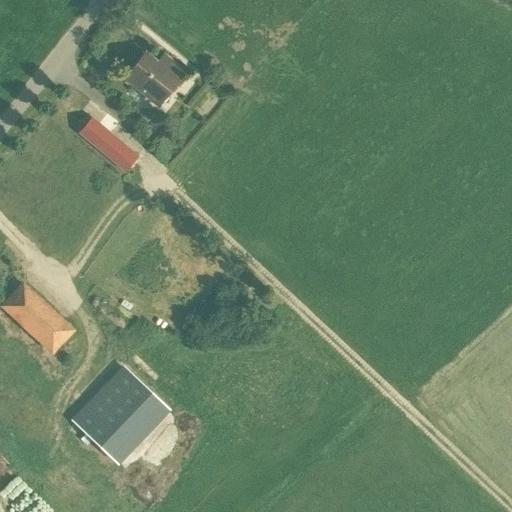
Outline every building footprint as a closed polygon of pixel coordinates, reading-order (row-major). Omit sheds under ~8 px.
[(129,67),(141,48),(134,43),(122,62),(129,67)] [(159,64),(145,53),(124,78),(157,105),(184,73),(164,57),(159,64)] [(56,116),(9,162),(30,182),(76,136),(56,116)] [(106,129),(92,146),(108,159),(122,143),(106,129)] [(68,151),(21,219),(72,254),(122,183),(99,167),(87,183),(78,177),(87,164),(68,151)] [(26,276),(3,301),(25,320),(12,335),(20,342),(25,336),(47,355),(77,320),(26,276)] [(57,342),(62,349),(65,347),(76,360),(90,349),(75,329),(57,342)] [(70,422),(117,465),(168,412),(120,369),(70,422)] [(6,493),(33,501),(39,482),(12,474),(6,493)]
